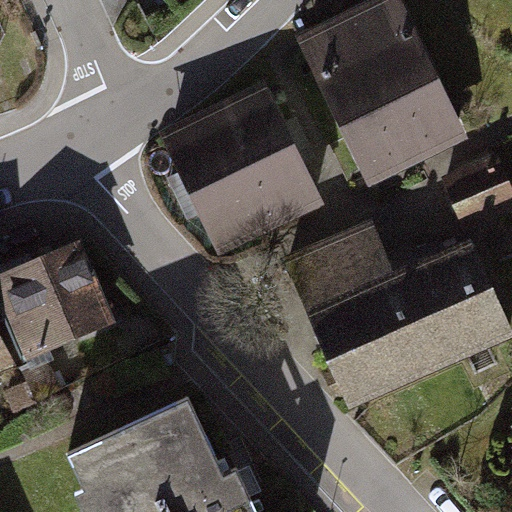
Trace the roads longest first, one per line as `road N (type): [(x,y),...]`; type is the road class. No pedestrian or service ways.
road 1 (residential): [(79,133),(155,244),(413,511)]
road 2 (residential): [(278,0),(235,43),(125,112)]
road 3 (residential): [(76,0),(125,112)]
